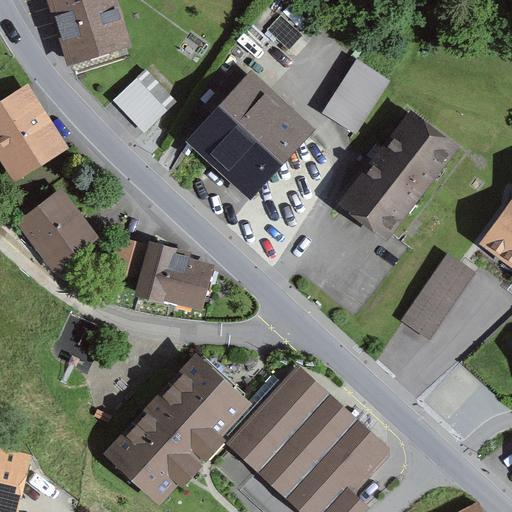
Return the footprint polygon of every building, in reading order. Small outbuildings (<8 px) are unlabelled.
[(51,0),(71,61),(127,43),(113,0),(51,0)] [(356,131),(385,85),(364,67),(333,116),(356,131)] [(146,70),(115,99),(145,131),(175,102),(146,70)] [(219,116),(199,138),(251,186),(302,130),(239,73),(208,106),(219,116)] [(0,151),(14,173),(54,147),(21,95),(0,108),(0,151)] [(345,199),(388,233),(452,151),(408,117),(345,199)] [(229,221),(250,198),(234,184),(224,196),(207,182),(198,193),(229,221)] [(39,239),(54,260),(87,235),(58,196),(19,225),(33,243),(39,239)] [(511,206),(486,242),(511,260),(511,206)] [(121,241),(114,268),(139,275),(146,248),(121,241)] [(186,266),(189,253),(167,247),(166,253),(151,249),(140,290),(161,296),(162,292),(196,302),(205,271),(186,266)] [(429,337),(474,272),(448,255),(404,320),(429,337)] [(111,452),(159,496),(244,404),(196,360),(111,452)] [(359,487),(352,480),(378,451),(294,375),(233,441),(310,511),(360,511),(364,508),(351,496),(359,487)] [(0,499),(13,502),(25,456),(0,449),(0,499)] [(482,511),(478,503),(461,511),(482,511)]
